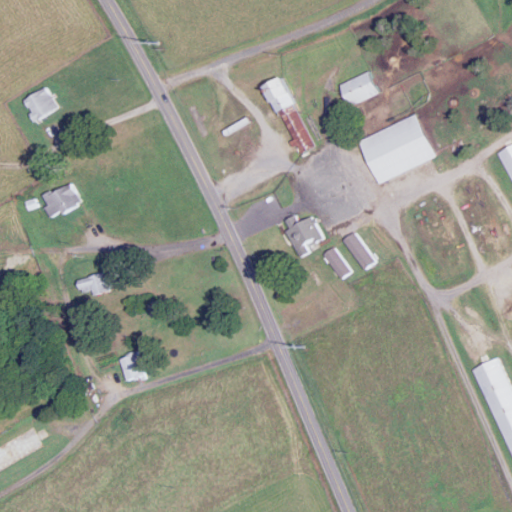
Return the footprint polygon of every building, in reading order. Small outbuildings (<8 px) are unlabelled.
[(352,104),(382,94),(374,72),(344,82),(352,104)] [(286,77),(269,85),(298,146),(300,145),(304,153),(318,146),(286,77)] [(39,121),(62,107),(50,86),(27,100),(39,121)] [(439,157),(421,114),(363,139),(381,182),(439,157)] [(511,146),(501,152),(511,173),(511,146)] [(85,202),(74,182),(47,196),(51,205),(47,207),(54,218),(85,202)] [(313,252),(310,246),(326,238),(316,216),(305,221),(302,213),(287,220),(303,256),(313,252)] [(347,239),(367,269),(379,261),(358,231),(347,239)] [(327,254),(344,278),(355,271),(337,246),(327,254)] [(110,271),(81,279),(84,292),(94,289),(96,294),(115,289),(110,271)] [(123,358),(132,382),(150,375),(141,351),(123,358)]
